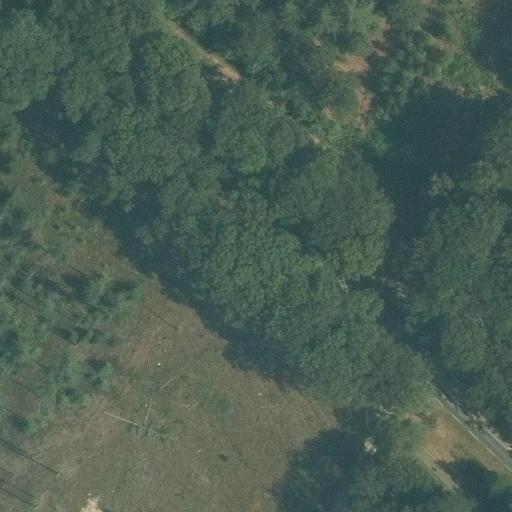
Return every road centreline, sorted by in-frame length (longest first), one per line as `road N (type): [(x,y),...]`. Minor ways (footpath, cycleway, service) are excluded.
road 1 (track): [(136,0),(401,198),(511,229)]
road 2 (primary): [(267,217),(309,270),(511,464)]
road 3 (primary): [(0,13),(267,217)]
road 4 (primary): [(511,428),(393,313),(267,217)]
